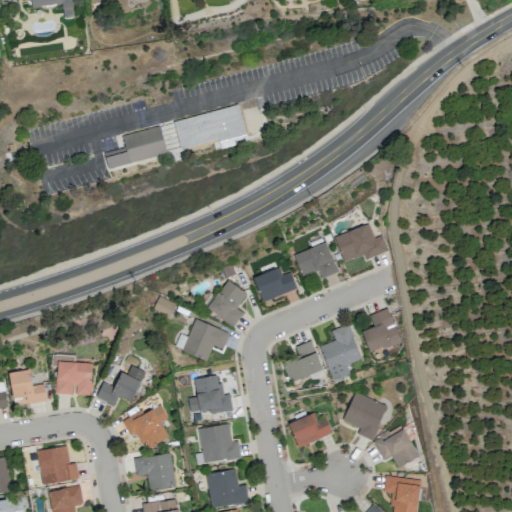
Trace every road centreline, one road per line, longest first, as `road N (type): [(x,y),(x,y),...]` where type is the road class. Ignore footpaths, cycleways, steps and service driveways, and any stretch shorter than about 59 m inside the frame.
road 1 (tertiary): [(0,313),(185,248),(218,222)]
road 2 (tertiary): [(218,222),(0,296)]
road 3 (tertiary): [(218,222),(301,174),(374,118)]
road 4 (tertiary): [(374,118),(511,15)]
road 5 (residential): [(252,358),(268,327),(386,278)]
road 6 (residential): [(277,511),(252,358)]
